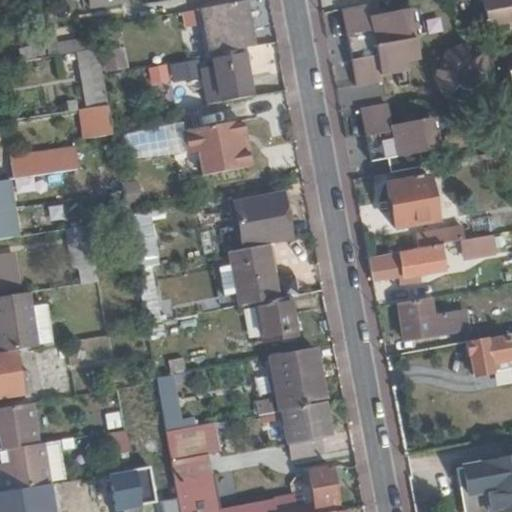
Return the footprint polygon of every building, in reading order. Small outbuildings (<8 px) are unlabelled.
[(213,53),(243,48),(252,46),(243,0),(242,0),(199,8),(207,54),(213,53)] [(511,0),(484,0),(487,27),(511,24),(511,0)] [(352,58),(417,46),(410,8),(372,16),(370,3),(343,8),(352,58)] [(185,28),(202,22),(197,9),(180,14),(185,28)] [(25,13),(30,44),(43,41),(38,11),(25,13)] [(58,53),(77,49),(89,47),(87,36),(56,41),(58,53)] [(446,98),(481,81),(463,44),(428,61),(446,98)] [(97,104),(107,103),(101,73),(97,46),(89,47),(77,49),(87,106),(97,104)] [(419,58),(417,46),(352,58),(356,84),(383,80),(382,74),(396,71),(409,69),(407,60),(419,58)] [(204,103),(252,94),(243,48),(213,53),(215,64),(198,67),(204,103)] [(151,86),(170,81),(165,64),(147,68),(151,86)] [(112,131),(109,119),(107,103),(97,104),(103,134),(112,133),(112,131)] [(391,173),(423,167),(420,152),(437,149),(432,118),(420,120),(418,112),(402,115),(404,123),(391,125),(388,104),(362,109),(372,161),(389,158),(391,173)] [(241,119),(233,120),(238,146),(245,145),(241,119)] [(238,146),(233,120),(182,129),(186,151),(196,150),(200,173),(249,165),(245,145),(238,146)] [(41,172),(56,169),(54,152),(11,159),(14,176),(41,172)] [(434,176),(388,184),(397,229),(442,220),(434,176)] [(7,182),(0,182),(0,240),(16,238),(7,182)] [(259,197),(267,241),(290,237),(282,193),(259,197)] [(240,246),(267,241),(259,197),(232,202),(240,246)] [(126,215),(135,267),(156,263),(147,210),(126,213),(126,215)] [(97,282),(87,227),(70,230),(80,285),(97,282)] [(420,249),(461,241),(459,227),(418,234),(420,249)] [(229,251),(238,305),(258,302),(289,296),(300,294),(296,271),(274,275),(268,244),(229,251)] [(399,252),(369,258),(374,282),(398,277),(419,273),(432,271),(429,256),(400,262),(399,252)] [(419,273),(398,277),(399,285),(421,281),(419,273)] [(0,351),(12,350),(54,342),(47,303),(32,306),(29,290),(0,294),(0,351)] [(140,292),(145,322),(160,319),(156,298),(151,299),(149,290),(140,292)] [(296,335),(289,296),(258,302),(265,341),(296,335)] [(433,315),(430,298),(398,303),(405,340),(468,329),(465,309),(433,315)] [(511,337),(487,342),(487,340),(468,343),(470,356),(473,356),(477,377),(493,374),(493,371),(511,367),(511,337)] [(0,351),(0,396),(20,393),(12,350),(0,351)] [(265,382),(270,412),(279,410),(302,406),(301,403),(324,399),(316,357),(287,362),(290,377),(265,382)] [(154,376),(155,381),(164,431),(179,428),(169,373),(154,376)] [(42,443),(35,402),(0,407),(0,468),(1,469),(5,491),(55,482),(48,442),(42,443)] [(302,406),(279,410),(286,445),(294,443),(310,440),(330,436),(324,402),(302,406)] [(126,451),(121,423),(111,424),(113,437),(102,439),(105,454),(126,451)] [(179,428),(164,431),(170,465),(200,460),(194,426),(179,428)] [(294,443),(297,458),(313,455),(310,440),(294,443)] [(511,458),(457,470),(462,497),(469,495),(511,487),(511,458)] [(200,460),(170,465),(173,480),(202,475),(200,460)] [(266,463),(227,470),(233,504),(272,497),(266,463)] [(308,470),(316,507),(337,503),(329,466),(308,470)] [(137,511),(130,469),(108,473),(114,508),(117,507),(117,511),(137,511)] [(202,475),(173,480),(177,503),(178,511),(275,511),(275,510),(272,497),(233,504),(227,470),(202,475)] [(511,487),(469,495),(471,511),(502,511),(511,510),(511,487)] [(471,511),(469,495),(462,497),(464,511),(471,511)] [(178,511),(177,503),(160,506),(161,511),(178,511)]
